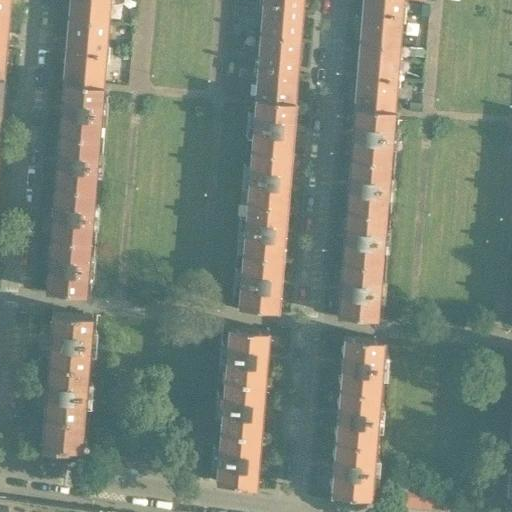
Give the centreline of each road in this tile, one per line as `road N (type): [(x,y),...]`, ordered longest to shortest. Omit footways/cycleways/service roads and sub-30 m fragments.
road 1 (residential): [(336,0),(296,510)]
road 2 (residential): [(0,425),(37,0)]
road 3 (residential): [(296,510),(0,466)]
